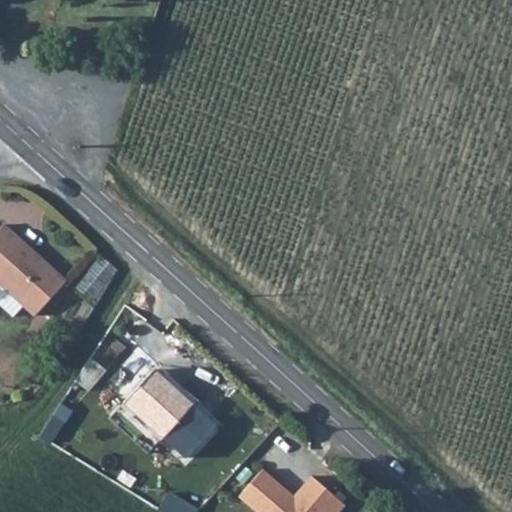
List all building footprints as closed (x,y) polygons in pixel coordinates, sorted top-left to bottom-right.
[(0,215),(0,273),(24,295),(33,303),(65,270),(3,212),(0,215)] [(0,294),(13,307),(24,295),(0,273),(0,294)] [(205,409),(141,351),(112,383),(175,440),(205,409)] [(324,504),(336,491),(303,461),(285,481),(254,454),(230,480),(265,511),(309,511),(320,500),(324,504)] [(194,511),(172,494),(162,507),(168,511),(194,511)]
